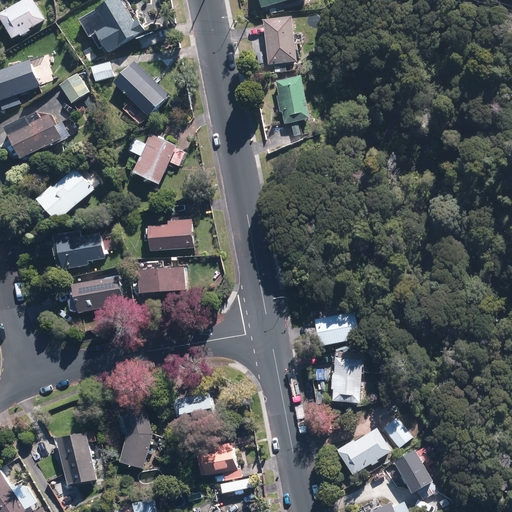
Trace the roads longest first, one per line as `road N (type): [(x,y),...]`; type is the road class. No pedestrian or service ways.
road 1 (residential): [(205,0),(269,330)]
road 2 (residential): [(34,380),(269,330)]
road 3 (residential): [(269,330),(307,511)]
road 4 (residential): [(0,248),(34,380)]
